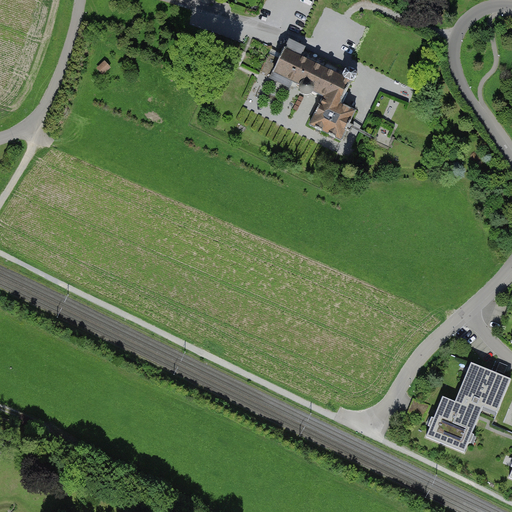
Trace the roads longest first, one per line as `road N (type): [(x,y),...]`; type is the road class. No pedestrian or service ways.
road 1 (track): [(511,503),(0,250)]
road 2 (motorway): [(461,0),(498,321),(505,511)]
road 3 (track): [(0,409),(235,511)]
road 4 (residential): [(511,6),(475,12),(453,46),(459,78),(511,154)]
road 5 (residential): [(0,139),(30,127),(48,107),(67,73),(84,0)]
road 6 (residential): [(470,312),(436,335),(364,432)]
road 7 (motorway): [(511,131),(488,0)]
